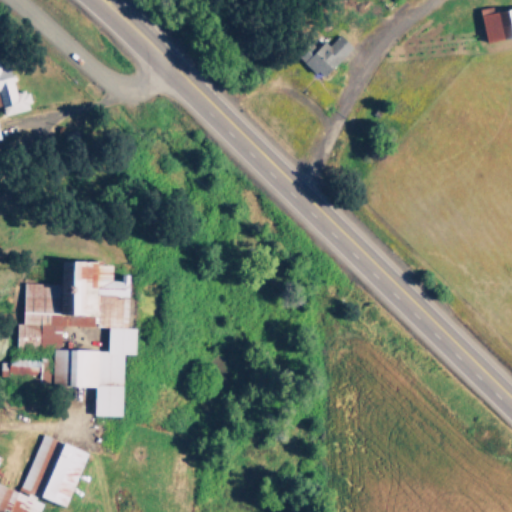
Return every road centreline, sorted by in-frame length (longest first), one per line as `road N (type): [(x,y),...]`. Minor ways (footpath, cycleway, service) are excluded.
road 1 (trunk): [(511,400),(110,8)]
road 2 (residential): [(14,0),(115,87),(142,87),(168,62)]
